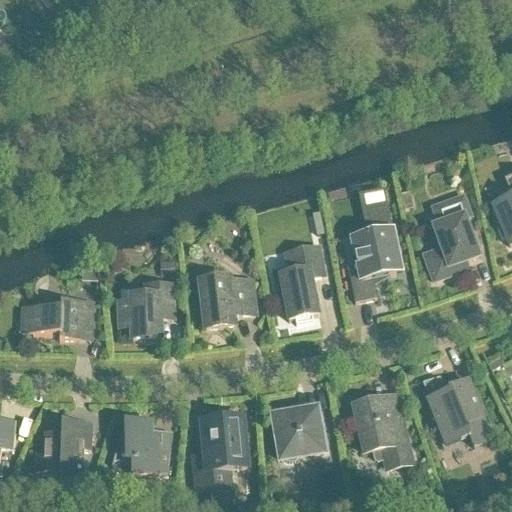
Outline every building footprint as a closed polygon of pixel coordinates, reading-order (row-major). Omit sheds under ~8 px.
[(1,37),(0,37),(0,47),(5,54),(11,49),(1,37)] [(511,202),(492,211),(501,231),(497,233),(502,244),(506,242),(510,252),(511,250),(511,181),(504,185),(511,202)] [(411,206),(410,198),(401,200),(403,208),(411,206)] [(426,261),(426,262),(425,268),(427,273),(430,276),(434,287),(459,278),(456,272),(479,264),(465,224),(471,222),(464,203),(457,206),(452,205),(447,207),(443,210),(431,215),(437,230),(433,231),(442,255),(440,256),(435,255),(430,257),(427,261),(426,261)] [(373,285),(402,279),(387,209),(366,213),(372,241),(351,245),(357,271),(348,273),(355,309),(377,304),(373,285)] [(322,229),(315,230),(317,241),(324,239),(322,229)] [(312,323),(319,321),(311,285),(324,282),(318,254),(293,259),(287,280),(275,283),(279,302),(284,301),(289,327),(296,326),(297,330),(313,327),(312,323)] [(161,269),(161,282),(174,282),(174,269),(161,269)] [(203,309),(199,310),(202,329),(206,329),(206,335),(234,332),(233,322),(255,319),(251,289),(229,291),(228,286),(201,290),(203,309)] [(141,308),(120,309),(121,335),(133,334),(133,346),(161,345),(160,322),(173,322),(172,292),(147,293),(147,302),(141,302),(141,308)] [(60,342),(60,347),(91,348),(92,309),(61,308),(61,315),(22,314),(21,340),(60,342)] [(488,371),(482,374),(486,380),(491,377),(500,372),(496,366),(488,371)] [(443,401),(436,386),(440,384),(440,383),(423,388),(430,406),(428,407),(441,440),(438,442),(443,454),(469,443),(469,444),(470,443),(474,453),(492,446),(468,387),(449,394),(450,398),(443,401)] [(356,436),(362,460),(373,458),(375,465),(378,467),(385,465),(387,475),(412,469),(396,404),(364,411),(365,414),(355,417),(359,435),(356,436)] [(274,424),(276,438),(272,438),(275,453),(279,452),(281,466),(283,466),(284,466),(286,468),(289,468),(292,468),(295,467),(298,466),(300,464),(301,463),(302,463),(302,458),(310,457),(310,461),(324,459),(323,454),(327,453),(323,430),(319,430),(316,416),(303,419),(304,423),(296,425),(295,420),(274,424)] [(205,461),(193,463),(197,498),(231,495),(229,477),(247,475),(242,425),(202,429),(205,461)] [(0,426),(0,470),(2,454),(11,455),(14,428),(0,426)] [(60,484),(82,485),(83,457),(91,457),(92,430),(62,429),(62,440),(46,440),(45,457),(37,456),(36,479),(60,479),(60,484)] [(168,479),(170,458),(159,457),(159,440),(152,439),(152,429),(128,429),(129,444),(122,444),(120,443),(112,471),(113,472),(114,469),(135,468),(135,482),(160,481),(160,480),(168,479)]
